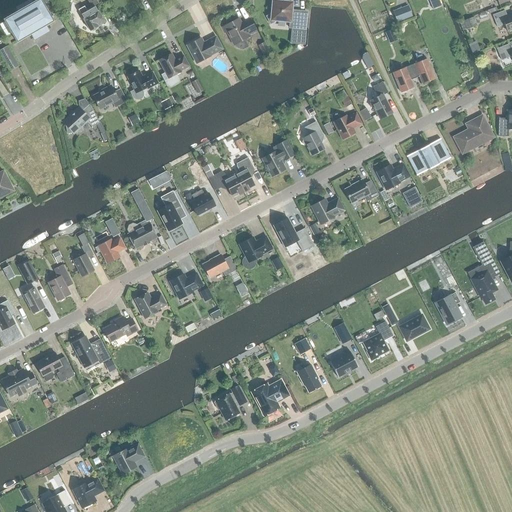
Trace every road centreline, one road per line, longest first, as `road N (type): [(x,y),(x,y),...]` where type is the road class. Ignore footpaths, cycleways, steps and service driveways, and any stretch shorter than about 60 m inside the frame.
road 1 (residential): [(0,356),(82,313),(122,280),(399,133),(481,91),(511,86)]
road 2 (tertiary): [(122,511),(136,493),(229,443),(274,435),(511,311)]
road 3 (residential): [(0,130),(194,0)]
